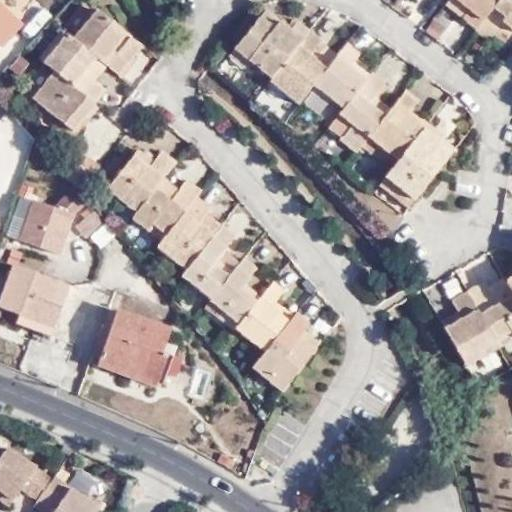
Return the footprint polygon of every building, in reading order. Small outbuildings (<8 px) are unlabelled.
[(0,0),(0,40),(3,41),(23,19),(1,0),(0,0)] [(443,0),(441,3),(458,16),(465,8),(454,0),(443,0)] [(458,16),(474,28),(496,0),(454,0),(465,8),(458,16)] [(511,0),(496,0),(474,28),(472,31),(485,41),(489,35),(495,28),(509,37),(511,33),(511,0)] [(143,41),(98,5),(73,35),(100,56),(105,60),(118,70),(143,41)] [(272,20),(258,10),(253,17),(267,27),(272,20)] [(267,27),(253,17),(234,42),(247,53),(242,58),(264,76),(301,29),(289,20),(283,28),(272,20),(267,27)] [(446,27),(434,17),(427,25),(440,34),(446,27)] [(489,35),(503,45),(509,37),(495,28),(489,35)] [(315,39),(301,29),(264,76),(263,77),(280,90),(285,84),(299,96),(308,83),(321,67),(304,54),(315,39)] [(73,35),(67,30),(44,59),(54,67),(93,97),(103,84),(93,76),(88,72),(100,56),(73,35)] [(247,53),(234,42),(229,48),(242,58),(247,53)] [(340,43),(321,67),(308,83),(337,106),(362,74),(345,61),(352,52),(340,43)] [(3,46),(0,49),(0,72),(15,56),(3,46)] [(129,76),(139,82),(156,57),(146,50),(129,76)] [(105,60),(100,56),(88,72),(93,76),(105,60)] [(93,97),(54,67),(33,95),(72,127),(94,98),(93,97)] [(364,71),(362,74),(337,106),(332,112),(346,123),(337,133),(334,137),(351,150),(357,142),(364,134),(383,109),(366,96),(373,88),(378,82),(364,71)] [(285,84),(280,90),(294,101),(299,96),(285,84)] [(389,102),(373,88),(366,96),(383,109),(389,102)] [(411,100),(398,90),(389,102),(383,109),(364,134),(379,146),(384,140),(397,151),(416,128),(400,115),(407,105),(411,100)] [(424,117),(407,105),(400,115),(416,128),(418,125),(424,117)] [(332,112),(324,122),(337,133),(346,123),(332,112)] [(418,125),(416,128),(397,151),(386,165),(382,169),(396,181),(394,185),(409,196),(442,154),(433,147),(438,140),(418,125)] [(379,146),(364,134),(357,142),(386,165),(397,151),(384,140),(379,146)] [(442,154),(447,147),(438,140),(433,147),(442,154)] [(135,146),(130,152),(144,162),(148,157),(135,146)] [(65,171),(77,186),(98,159),(84,148),(65,171)] [(123,189),(138,203),(157,180),(161,175),(174,160),(159,148),(150,158),(148,157),(144,162),(130,152),(104,184),(118,196),(123,189)] [(375,179),(404,202),(409,196),(394,185),(396,181),(382,169),(375,179)] [(161,175),(157,180),(172,192),(177,187),(161,175)] [(148,219),(162,232),(195,194),(199,189),(185,178),(177,187),(172,192),(157,180),(138,203),(133,208),(129,214),(142,225),(148,219)] [(118,196),(133,208),(138,203),(123,189),(118,196)] [(81,191),(63,197),(69,215),(88,209),(81,191)] [(170,257),(185,268),(213,234),(201,226),(202,224),(198,221),(202,216),(209,206),(195,194),(162,232),(158,238),(175,251),(170,257)] [(60,259),(76,218),(28,198),(11,239),(60,259)] [(76,229),(103,249),(117,230),(89,210),(76,229)] [(201,226),(213,234),(218,229),(202,216),(198,221),(202,224),(201,226)] [(142,225),(158,238),(162,232),(148,219),(142,225)] [(185,268),(182,271),(212,296),(233,269),(216,255),(224,246),(234,234),(222,224),(218,229),(213,234),(185,268)] [(158,238),(153,243),(170,257),(175,251),(158,238)] [(216,255),(233,269),(240,260),(224,246),(216,255)] [(233,269),(212,296),(210,298),(223,306),(220,311),(238,325),(257,300),(240,287),(244,282),(257,266),(243,256),(240,260),(233,269)] [(0,291),(0,299),(55,321),(70,280),(13,258),(0,291)] [(499,294),(511,317),(511,273),(492,284),(499,294)] [(236,326),(265,348),(289,316),(273,304),(284,288),(272,279),(261,294),(257,300),(238,325),(236,326)] [(240,287),(257,300),(261,294),(244,282),(240,287)] [(481,304),(499,294),(492,284),(474,293),(481,304)] [(503,341),(511,335),(511,317),(499,294),(481,304),(474,293),(471,288),(456,296),(483,344),(500,335),(503,341)] [(435,333),(455,368),(469,360),(465,353),(483,344),(456,296),(441,306),(448,318),(446,319),(449,324),(435,333)] [(210,298),(206,304),(218,313),(220,311),(223,306),(210,298)] [(0,311),(51,331),(55,321),(0,299),(0,311)] [(161,345),(164,336),(168,324),(116,303),(100,346),(139,361),(134,372),(156,380),(168,348),(161,345)] [(271,369),(287,380),(318,339),(307,331),(303,336),(297,332),(302,327),(306,320),(294,310),(289,316),(265,348),(253,364),(266,374),(271,369)] [(432,327),(435,333),(449,324),(446,319),(432,327)] [(303,336),(307,331),(302,327),(297,332),(303,336)] [(483,344),(487,350),(503,341),(500,335),(483,344)] [(176,342),(164,336),(161,345),(168,348),(156,380),(162,383),(176,342)] [(469,360),(487,350),(483,344),(465,353),(469,360)] [(139,361),(100,346),(95,359),(134,372),(139,361)] [(266,374),(283,387),(287,380),(271,369),(266,374)] [(20,487),(36,498),(51,477),(5,444),(0,451),(0,490),(11,498),(20,487)] [(36,498),(33,502),(46,511),(91,511),(97,504),(53,473),(51,477),(36,498)] [(0,499),(6,504),(11,498),(0,490),(0,499)]
